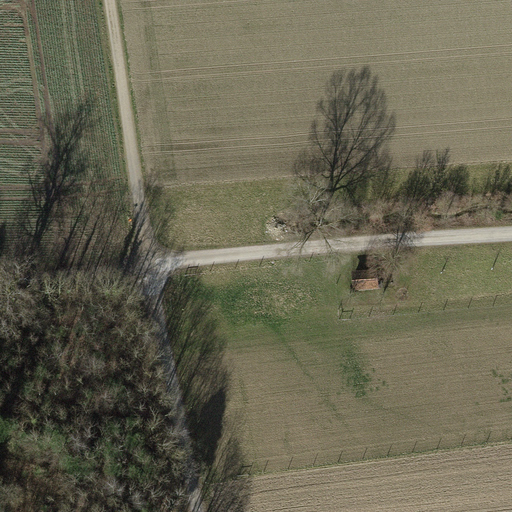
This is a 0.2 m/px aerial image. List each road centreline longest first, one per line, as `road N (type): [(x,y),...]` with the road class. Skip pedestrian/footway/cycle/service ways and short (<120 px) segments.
road 1 (track): [(196,511),(109,0)]
road 2 (track): [(511,233),(150,262)]
road 3 (track): [(151,270),(0,280)]
